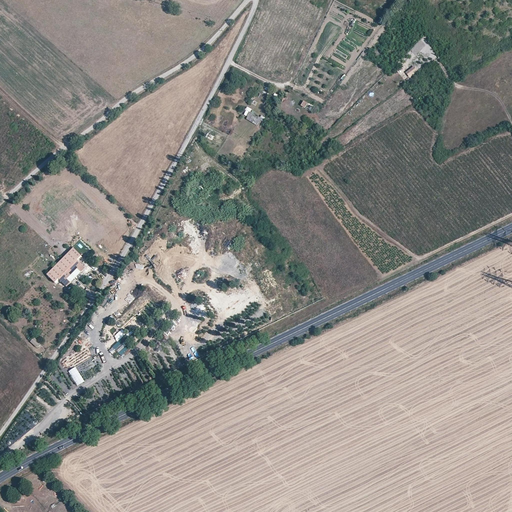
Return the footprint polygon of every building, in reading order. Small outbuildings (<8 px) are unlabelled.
[(414,66),(406,72),(410,77),(418,71),(414,66)] [(250,112),(246,119),(259,126),(264,116),(261,114),(259,117),(250,112)] [(82,257),(73,249),(47,275),(55,283),(59,280),(66,287),(85,268),(78,261),(82,257)] [(150,308),(142,313),(144,317),(152,312),(150,308)] [(134,328),(142,320),(139,317),(131,325),(134,328)] [(114,319),(106,325),(110,330),(117,323),(114,319)] [(30,342),(37,347),(40,343),(34,338),(30,342)] [(112,346),(120,356),(130,348),(123,338),(112,346)] [(82,355),(83,358),(90,356),(87,347),(79,350),(81,356),(82,355)] [(81,374),(97,364),(93,357),(76,367),(81,374)] [(61,359),(63,369),(76,367),(75,360),(68,361),(67,358),(61,359)]
